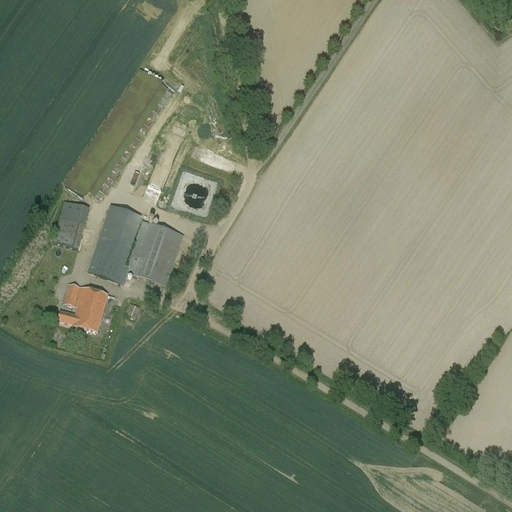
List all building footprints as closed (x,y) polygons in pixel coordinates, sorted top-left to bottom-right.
[(161,88),(137,73),(65,190),(84,202),(93,188),(98,191),(161,88)] [(56,247),(80,251),(87,208),(63,204),(56,247)] [(126,269),(123,268),(139,218),(110,208),(88,272),(121,283),(126,269)] [(142,224),(124,276),(165,290),(183,238),(142,224)] [(76,312),(75,317),(60,313),(57,324),(72,328),(71,329),(97,336),(107,298),(68,288),(62,308),(76,312)] [(135,322),(139,310),(131,307),(126,319),(135,322)]
